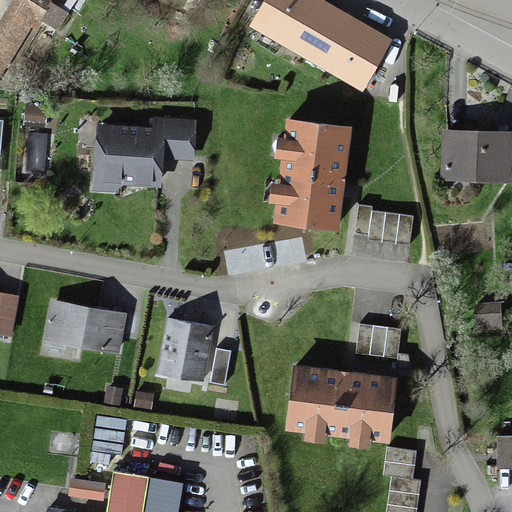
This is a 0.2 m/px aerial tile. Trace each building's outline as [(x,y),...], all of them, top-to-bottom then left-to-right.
[(10,0),(0,17),(0,78),(37,19),(58,32),(70,13),(48,0),(10,0)] [(389,33),(327,0),(264,0),(253,21),(363,81),(389,33)] [(154,122),(104,117),(97,185),(132,188),(133,177),(173,181),(176,146),(203,149),(206,118),(155,113),(154,122)] [(277,197),(275,217),(335,224),(347,120),(287,113),(285,132),(275,130),(273,149),(280,150),(277,177),(269,176),(267,195),(277,197)] [(511,128),(443,126),(442,172),(509,174),(511,128)] [(0,298),(0,332),(2,333),(9,300),(0,298)] [(125,317),(57,302),(50,332),(117,348),(125,317)] [(202,378),(212,325),(173,318),(163,371),(202,378)] [(393,370),(289,361),(284,423),(304,424),(303,435),(322,436),(323,429),(350,431),(349,440),(366,442),(367,434),(388,436),(393,370)]
